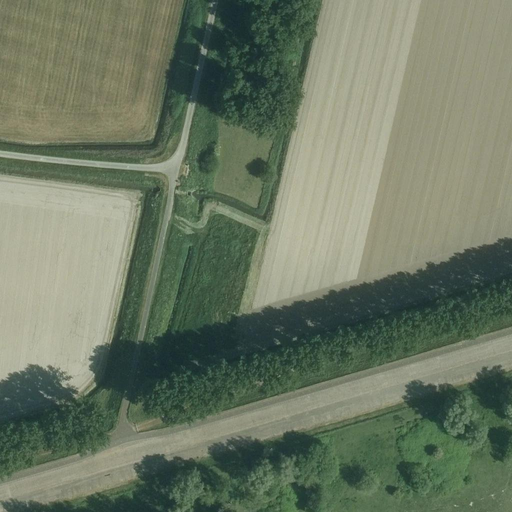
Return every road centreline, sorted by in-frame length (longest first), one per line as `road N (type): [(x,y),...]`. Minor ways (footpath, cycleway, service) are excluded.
road 1 (track): [(0,460),(121,433),(285,370)]
road 2 (unclassified): [(176,169),(123,440)]
road 3 (unclassified): [(176,169),(0,153)]
road 4 (unclassified): [(214,0),(176,169)]
